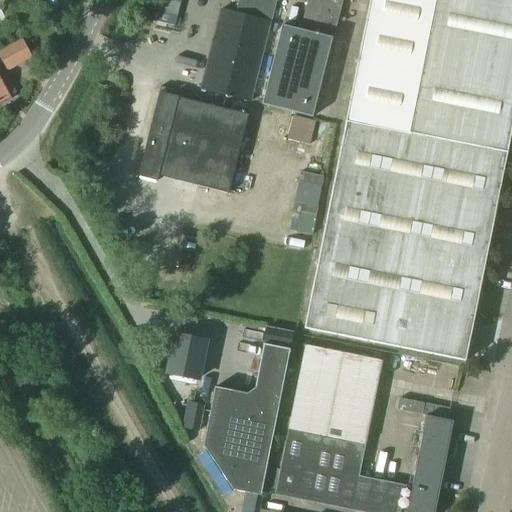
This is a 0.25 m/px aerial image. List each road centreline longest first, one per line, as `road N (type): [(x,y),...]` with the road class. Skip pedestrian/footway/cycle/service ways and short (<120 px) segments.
road 1 (track): [(174,511),(27,251)]
road 2 (tertiary): [(0,157),(33,121),(101,0)]
road 3 (unclassified): [(490,511),(511,393)]
